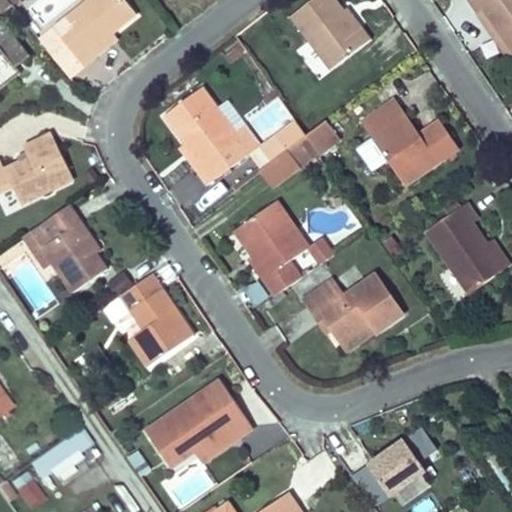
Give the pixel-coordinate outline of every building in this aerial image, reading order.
[(0,0),(0,10),(2,14),(11,7),(5,0),(0,0)] [(92,0),(55,29),(39,41),(69,79),(85,67),(98,57),(93,50),(135,17),(121,0),(92,0)] [(355,30),(342,13),(332,0),(314,0),(293,17),(332,69),(371,40),(360,26),(355,30)] [(511,0),(468,0),(468,1),(478,14),(484,10),(511,50),(511,0)] [(348,9),(342,13),(355,30),(360,26),(348,9)] [(511,52),(511,50),(484,10),(478,14),(507,56),(511,52)] [(0,52),(1,52),(15,69),(27,60),(4,30),(0,33),(0,52)] [(165,117),(187,145),(204,168),(198,173),(208,186),(258,147),(261,145),(252,132),(241,140),(203,90),(165,117)] [(396,101),(362,123),(405,187),(439,164),(396,101)] [(294,121),(258,147),(268,161),(304,135),(294,121)] [(339,141),(337,138),(328,125),(306,141),(316,154),(317,156),(339,141)] [(0,164),(0,196),(14,190),(21,205),(71,181),(51,137),(23,150),(27,162),(4,172),(0,164)] [(288,154),(298,167),(316,154),(306,141),(288,154)] [(187,145),(181,150),(198,173),(204,168),(187,145)] [(288,154),(261,173),(274,191),(301,171),(298,167),(288,154)] [(252,238),(244,244),(266,277),(263,279),(275,296),(300,279),(288,261),(307,248),(276,203),(244,226),(252,238)] [(503,270),(486,244),(472,223),(479,220),(468,203),(426,232),(467,294),(503,270)] [(71,207),(41,227),(51,244),(42,250),(52,264),(71,293),(106,270),(95,254),(100,251),(71,207)] [(244,226),(235,232),(244,244),(252,238),(244,226)] [(41,227),(25,239),(46,269),(52,264),(42,250),(51,244),(41,227)] [(400,250),(392,239),(382,246),(390,257),(400,250)] [(493,240),(486,244),(503,270),(510,264),(493,240)] [(324,241),(309,251),(319,267),(334,256),(324,241)] [(108,283),(116,295),(132,285),(124,272),(108,283)] [(302,301),(315,318),(321,314),(332,330),(338,339),(368,319),(371,324),(376,331),(404,312),(377,274),(346,295),(334,279),(302,301)] [(151,275),(120,296),(144,330),(130,340),(148,366),(193,335),(151,275)] [(269,299),(259,283),(244,293),(255,309),(269,299)] [(321,314),(315,318),(325,334),(332,330),(321,314)] [(368,319),(338,339),(341,344),(371,324),(368,319)] [(99,347),(82,354),(90,371),(107,363),(99,347)] [(172,468),(197,450),(229,429),(236,437),(252,426),(219,379),(146,430),(172,468)] [(1,390),(0,390),(0,413),(12,405),(1,390)] [(31,465),(41,479),(53,471),(56,476),(81,457),(78,453),(92,443),(82,428),(31,465)] [(229,429),(197,450),(204,460),(236,437),(229,429)] [(421,430),(404,442),(419,463),(436,451),(421,430)] [(481,450),(510,492),(511,490),(511,479),(508,474),(511,471),(511,461),(496,439),(481,450)] [(419,463),(404,442),(355,478),(377,509),(427,473),(419,463)] [(30,478),(16,487),(30,508),(45,498),(30,478)] [(262,511),(291,511),(292,511),(297,509),(287,495),(262,511)] [(235,511),(228,501),(213,511),(235,511)]
